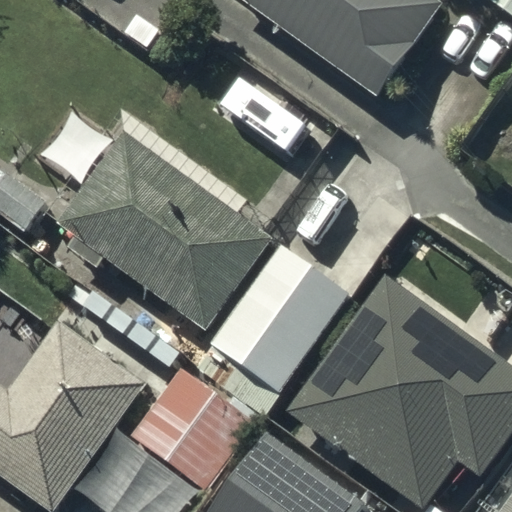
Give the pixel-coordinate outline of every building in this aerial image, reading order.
[(419,0),(241,0),(235,10),(386,117),(422,66),(418,64),(449,21),(419,0)] [(511,0),(492,0),(486,10),(511,28),(511,0)] [(111,274),(212,347),(276,257),(129,151),(123,159),(77,127),(45,172),(91,206),(64,244),(80,256),(74,263),(103,284),(111,274)] [(284,262),(218,359),(287,406),(353,310),(284,262)] [(511,454),(511,382),(391,294),(293,429),(407,511),(438,511),(463,479),(483,494),(511,454)] [(0,395),(0,489),(32,511),(72,511),(150,404),(64,342),(17,407),(0,395)] [(182,386),(134,450),(209,508),(258,444),(182,386)] [(357,511),(275,452),(231,511),(357,511)] [(511,511),(511,474),(485,511),(511,511)]
